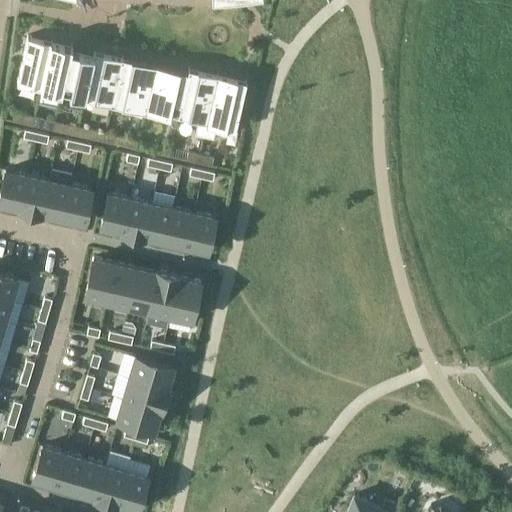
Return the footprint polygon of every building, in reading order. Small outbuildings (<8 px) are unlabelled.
[(28,34),(17,81),(41,87),(52,40),(28,34)] [(52,40),(41,87),(61,91),(71,49),(72,44),(52,40)] [(71,49),(61,91),(85,97),(94,54),(93,54),(71,49)] [(94,54),(85,97),(113,103),(123,56),(94,49),(93,54),(94,54)] [(123,56),(113,103),(146,110),(156,63),(123,56)] [(156,63),(146,110),(178,118),(189,71),(188,70),(156,63)] [(189,71),(178,118),(198,122),(195,134),(204,136),(218,73),(189,67),(188,70),(189,71)] [(218,73),(204,136),(214,138),(216,126),(235,130),(246,82),(246,80),(218,73)] [(15,111),(13,119),(33,124),(35,116),(15,111)] [(35,116),(33,124),(53,128),(55,120),(35,116)] [(55,120),(53,128),(64,131),(66,123),(55,120)] [(78,126),(76,133),(105,140),(106,132),(78,126)] [(25,128),(24,136),(35,139),(37,131),(25,128)] [(37,131),(35,139),(47,142),(49,134),(37,131)] [(106,132),(105,140),(123,144),(125,136),(106,132)] [(68,138),(66,146),(78,149),(79,141),(68,138)] [(79,141),(78,149),(89,151),(91,143),(79,141)] [(158,144),(156,151),(169,154),(171,147),(158,144)] [(188,150),(186,158),(198,161),(200,153),(188,150)] [(128,152),(126,160),(138,162),(140,154),(128,152)] [(200,153),(198,161),(211,164),(213,156),(200,153)] [(149,156),(147,164),(159,167),(161,159),(149,156)] [(161,159),(159,167),(171,170),(173,162),(161,159)] [(191,166),(189,174),(201,176),(203,168),(191,166)] [(6,168),(0,193),(0,202),(19,206),(19,208),(20,208),(27,173),(6,168)] [(203,168),(201,176),(213,179),(215,171),(203,168)] [(27,173),(20,208),(41,213),(49,178),(27,173)] [(49,178),(41,213),(42,213),(42,212),(62,216),(70,183),(49,178)] [(70,183),(62,216),(84,221),(92,187),(70,183)] [(152,201),(144,236),(145,235),(165,239),(173,206),(175,194),(154,189),(152,201)] [(108,191),(101,225),(122,230),(122,231),(130,196),(108,191)] [(130,196),(122,231),(144,236),(152,201),(130,196)] [(173,206),(165,239),(186,244),(194,210),(173,206)] [(194,210),(186,244),(208,249),(216,215),(194,210)] [(93,256),(85,294),(107,299),(115,261),(93,256)] [(115,261),(107,299),(128,304),(137,266),(115,261)] [(137,266),(128,304),(149,309),(157,269),(157,270),(137,266)] [(157,269),(149,309),(170,314),(179,274),(157,269)] [(0,294),(11,298),(22,301),(29,280),(18,277),(0,271),(0,294)] [(170,314),(167,326),(189,331),(192,318),(201,280),(180,275),(180,274),(179,274),(170,314)] [(0,294),(0,317),(5,319),(16,323),(22,301),(11,298),(0,294)] [(45,296),(41,307),(49,310),(52,298),(45,296)] [(41,307),(38,319),(45,321),(49,310),(41,307)] [(124,320),(121,332),(133,335),(135,327),(130,321),(124,320)] [(89,325),(87,333),(99,335),(100,327),(89,325)] [(110,329),(108,337),(120,340),(121,332),(110,329)] [(121,332),(120,340),(131,343),(133,335),(121,332)] [(33,337),(29,349),(37,351),(40,339),(33,337)] [(152,339),(150,347),(162,350),(164,342),(152,339)] [(164,342),(162,350),(174,352),(175,344),(164,342)] [(93,352),(90,363),(97,366),(101,354),(93,352)] [(135,354),(129,375),(168,387),(168,386),(167,386),(173,365),(135,354)] [(26,358),(23,370),(31,372),(34,360),(26,358)] [(23,370),(20,381),(27,383),(31,372),(23,370)] [(87,373),(84,384),(91,387),(95,375),(87,373)] [(129,375),(123,396),(162,408),(168,387),(129,375)] [(84,384),(80,396),(88,398),(91,387),(84,384)] [(123,396),(117,418),(154,429),(160,408),(162,408),(123,396)] [(14,399),(11,411),(18,413),(22,402),(14,399)] [(64,408),(61,416),(73,419),(75,412),(64,408)] [(11,411),(7,423),(15,425),(18,413),(11,411)] [(85,414),(82,422),(94,426),(96,418),(85,414)] [(96,418),(94,426),(105,429),(108,421),(96,418)] [(7,423),(2,439),(10,441),(15,425),(7,423)] [(126,427),(124,435),(135,438),(138,430),(126,427)] [(138,430),(135,438),(136,438),(147,441),(149,433),(138,430)] [(135,438),(134,444),(145,447),(147,441),(136,438),(135,438)] [(43,444),(33,477),(54,483),(64,450),(43,444)] [(64,450),(54,483),(75,489),(85,456),(64,450)] [(85,456),(75,489),(95,495),(95,496),(105,462),(85,456)] [(105,462),(95,496),(116,503),(127,469),(105,462)] [(127,469),(116,503),(117,503),(117,502),(138,508),(148,475),(127,469)] [(354,493),(345,511),(393,511),(398,502),(386,497),(382,505),(354,493)] [(432,502),(426,511),(449,511),(448,511),(449,509),(445,507),(444,509),(432,502)]
